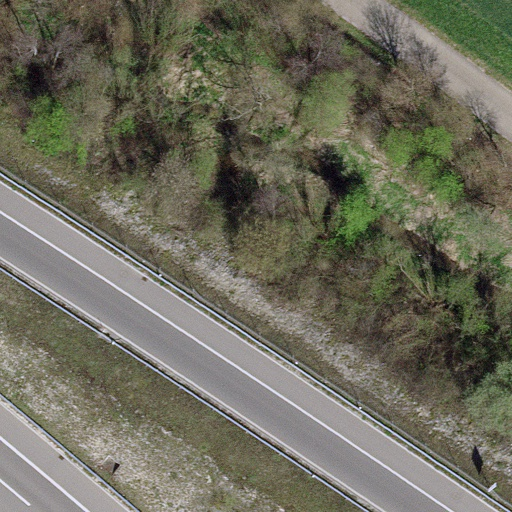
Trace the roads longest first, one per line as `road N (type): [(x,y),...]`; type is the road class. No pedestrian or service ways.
road 1 (motorway): [(424,511),(0,231)]
road 2 (track): [(346,0),(511,114)]
